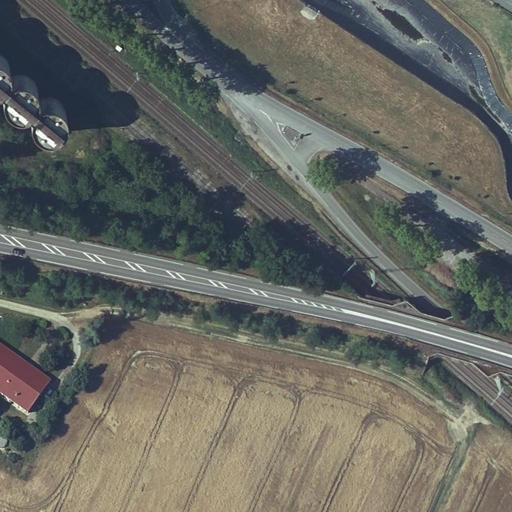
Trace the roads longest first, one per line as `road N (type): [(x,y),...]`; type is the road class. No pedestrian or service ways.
road 1 (track): [(0,302),(59,315),(127,309),(395,375),(427,395),(462,442),(437,511)]
road 2 (primary): [(0,234),(511,355)]
road 3 (primary): [(235,84),(428,301),(511,371)]
road 4 (primary): [(511,241),(235,84)]
road 5 (unknown): [(246,0),(470,140)]
